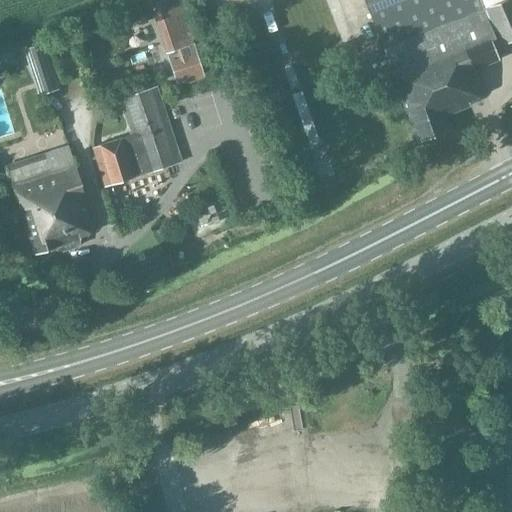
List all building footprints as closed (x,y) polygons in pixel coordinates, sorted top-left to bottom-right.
[(178,0),(163,0),(151,5),(156,21),(167,52),(168,57),(179,87),(204,78),(194,48),(193,43),(183,12),(178,0)] [(511,0),(366,0),(394,76),(491,38),(494,48),(511,40),(511,0)] [(394,76),(418,141),(450,129),(449,129),(444,115),(471,105),(470,102),(485,95),(474,70),(499,60),(494,48),(491,38),(394,76)] [(44,44),(28,49),(43,95),(59,90),(44,44)] [(93,147),(106,186),(181,162),(155,87),(121,98),(134,136),(122,139),(122,138),(93,147)] [(7,167),(13,185),(35,254),(59,246),(64,250),(79,246),(80,239),(79,237),(94,232),(84,200),(87,199),(69,147),(7,167)]
